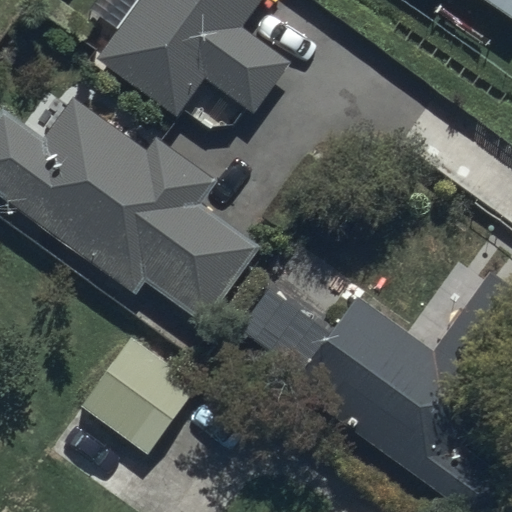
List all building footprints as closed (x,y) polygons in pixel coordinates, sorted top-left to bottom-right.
[(245,148),(314,42),(253,0),(96,0),(71,35),(245,148)] [(511,0),(438,0),(511,45),(511,0)] [(259,237),(33,80),(0,126),(0,208),(188,339),(259,237)] [(351,298),(284,397),(452,511),(511,511),(511,451),(481,430),(511,385),(511,310),(480,289),(435,355),(351,298)] [(133,347),(83,411),(145,459),(195,395),(133,347)]
